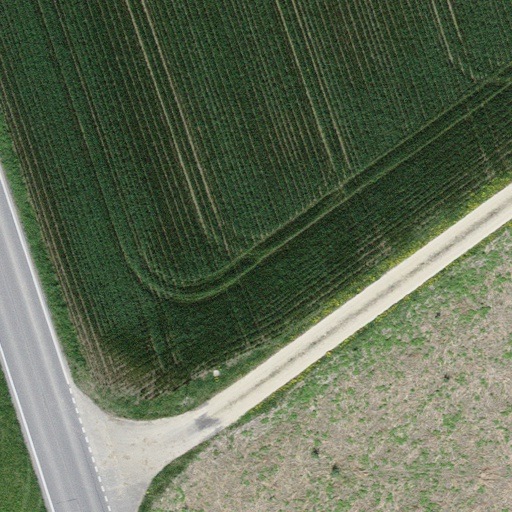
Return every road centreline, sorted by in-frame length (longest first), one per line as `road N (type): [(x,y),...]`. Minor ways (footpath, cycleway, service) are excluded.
road 1 (track): [(83,506),(511,203)]
road 2 (secondary): [(85,511),(0,259)]
